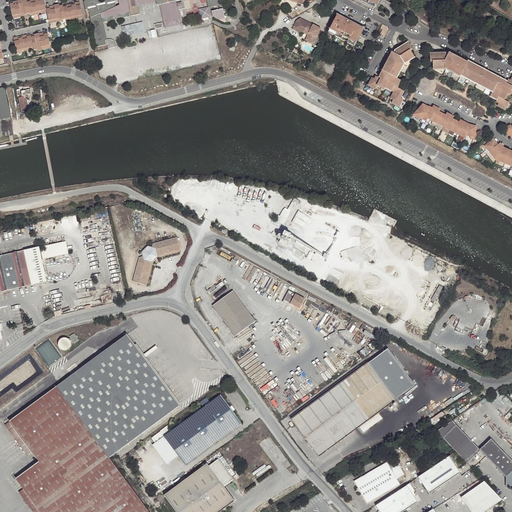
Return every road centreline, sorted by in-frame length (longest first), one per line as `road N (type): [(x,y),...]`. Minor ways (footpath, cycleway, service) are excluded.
road 1 (unclassified): [(0,79),(61,69),(137,101),(273,70),(511,193)]
road 2 (unclassified): [(511,379),(480,379),(204,232)]
road 3 (unclassified): [(173,303),(192,315),(346,511)]
road 4 (unclassified): [(204,232),(118,187),(0,206)]
road 5 (unclassified): [(0,361),(69,319),(173,303)]
road 6 (residential): [(344,0),(409,35),(437,38),(508,70)]
